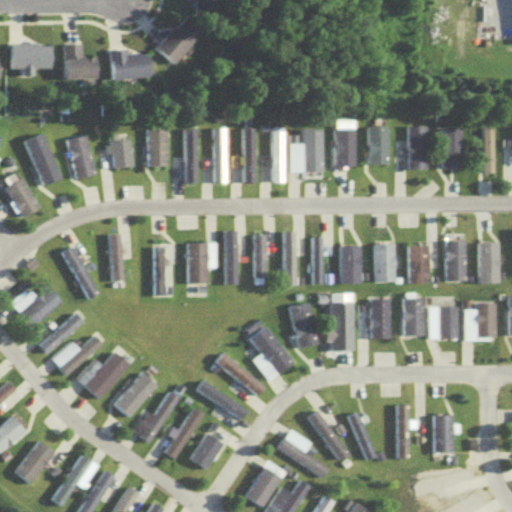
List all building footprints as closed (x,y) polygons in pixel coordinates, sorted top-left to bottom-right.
[(191,0),(193,15),(217,12),(216,0),(191,0)] [(154,52),(171,69),(203,38),(186,20),(154,52)] [(33,73),(51,74),(51,50),(8,49),(7,74),(22,74),(22,81),(33,81),(33,73)] [(61,49),(62,84),(96,84),(96,62),(81,62),(80,49),(61,49)] [(127,60),(127,55),(108,56),(110,84),(150,81),(149,58),(127,60)] [(383,161),(364,161),(363,123),(383,123),(383,161)] [(491,170),(480,171),(479,123),(490,123),(491,170)] [(403,124),(404,169),(424,168),(422,124),(403,124)] [(207,125),(207,181),(220,181),(220,125),(207,125)] [(237,125),(238,179),(249,179),(248,125),(237,125)] [(265,125),(266,179),(278,179),(277,125),(265,125)] [(318,168),(298,169),(297,125),(318,125),(318,168)] [(349,161),(330,161),(330,125),(349,125),(349,161)] [(141,126),(141,163),(161,163),(161,127),(141,126)] [(190,180),(179,180),(178,126),(190,126),(190,180)] [(457,165),(438,165),(438,126),(457,126),(457,165)] [(19,138),(37,182),(55,175),(37,130),(19,138)] [(71,177),(90,172),(80,133),(61,138),(71,177)] [(127,163),(108,165),(105,138),(124,136),(127,163)] [(36,206),(20,215),(1,186),(17,176),(36,206)] [(231,280),(219,280),(218,227),(230,227),(231,280)] [(289,281),(277,281),(277,228),(289,228),(289,281)] [(105,278),(104,231),(115,230),(117,277),(105,278)] [(259,274),(248,274),(247,232),(259,232),(259,274)] [(316,280),(307,280),(307,234),(316,234),(316,280)] [(461,278),(441,278),(441,238),(461,238),(461,278)] [(201,279),(182,279),(181,240),(209,240),(209,266),(201,266),(201,279)] [(493,280),(493,241),(473,240),(473,279),(493,280)] [(390,279),(369,279),(369,242),(389,241),(390,279)] [(355,280),(335,280),(335,243),(354,242),(355,280)] [(423,280),(404,280),(403,243),(423,243),(423,280)] [(56,250),(66,244),(92,289),(82,295),(56,250)] [(158,244),(147,244),(147,291),(158,291),(158,244)] [(57,298),(25,325),(4,301),(22,285),(30,293),(43,282),(57,298)] [(347,343),(322,343),(323,293),(348,293),(347,343)] [(383,335),(365,335),(365,296),(384,296),(383,335)] [(418,333),(398,332),(398,296),(418,296),(418,333)] [(283,304),(292,345),(312,341),(302,299),(283,304)] [(490,332),(471,332),(471,300),(490,299),(490,332)] [(451,335),(433,335),(432,303),(451,303),(451,335)] [(40,350),(77,319),(70,310),(33,341),(40,350)] [(36,349),(44,359),(83,326),(75,316),(36,349)] [(242,332),(272,370),(288,358),(259,322),(257,323),(252,317),(241,326),(244,330),(242,332)] [(95,340),(60,371),(47,357),(66,341),(71,347),(89,332),(95,340)] [(125,360),(93,396),(70,375),(88,356),(96,364),(110,347),(125,360)] [(209,358),(251,392),(258,383),(216,349),(209,358)] [(211,368),(253,400),(260,391),(218,359),(211,368)] [(123,413),(150,382),(136,369),(109,401),(123,413)] [(235,414),(190,386),(196,376),(241,405),(235,414)] [(0,393),(9,386),(2,378),(0,379),(0,393)] [(0,408),(15,398),(7,387),(0,392),(0,408)] [(171,395),(142,438),(127,428),(140,409),(146,413),(163,389),(171,395)] [(133,437),(146,447),(178,405),(164,394),(133,437)] [(390,400),(392,454),(403,454),(402,400),(390,400)] [(199,410),(168,455),(158,448),(188,403),(199,410)] [(301,413),(333,458),(342,451),(310,406),(301,413)] [(341,413),(360,459),(370,455),(351,409),(341,413)] [(0,444),(0,416),(5,412),(19,428),(0,444)] [(428,413),(428,449),(447,449),(447,412),(428,413)] [(316,473),(272,444),(284,425),(305,439),(299,448),(323,463),(316,473)] [(200,466),(184,455),(201,429),(217,440),(200,466)] [(23,478),(48,448),(34,437),(9,467),(23,478)] [(275,452),(319,485),(327,475),(283,442),(275,452)] [(55,503),(69,481),(79,488),(84,481),(81,479),(92,463),(75,451),(44,496),(55,503)] [(256,504),(279,468),(260,456),(255,463),(259,465),(240,493),(256,504)] [(59,511),(75,489),(81,493),(97,471),(80,458),(48,504),(59,511)] [(80,511),(70,511),(69,511),(99,467),(107,472),(80,511)] [(93,511),(113,482),(103,475),(77,511),(93,511)] [(284,511),(303,482),(295,477),(286,491),(276,485),(260,509),(264,511),(284,511)] [(116,511),(102,511),(123,483),(132,489),(116,511)] [(327,498),(317,511),(295,511),(296,511),(297,511),(306,511),(319,492),(327,498)] [(118,511),(139,511),(139,497),(118,497),(118,511)] [(152,511),(157,506),(148,499),(138,511),(152,511)] [(329,511),(333,507),(321,499),(312,511),(329,511)] [(365,511),(367,510),(350,499),(341,511),(365,511)]
